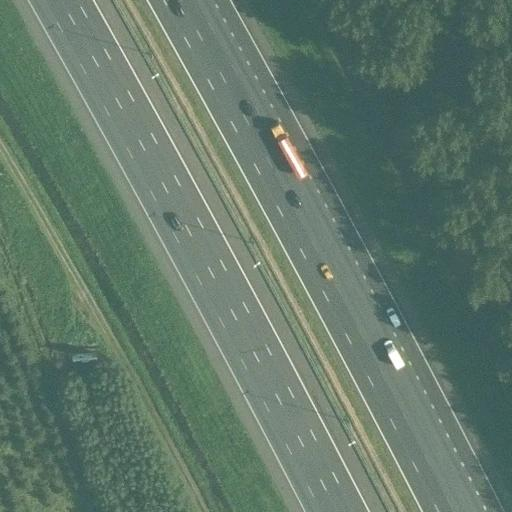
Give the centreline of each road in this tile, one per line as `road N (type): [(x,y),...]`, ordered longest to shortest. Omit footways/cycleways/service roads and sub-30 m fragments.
road 1 (motorway): [(54,0),(333,511)]
road 2 (motorway): [(448,511),(324,269),(172,0)]
road 3 (track): [(203,511),(0,148)]
